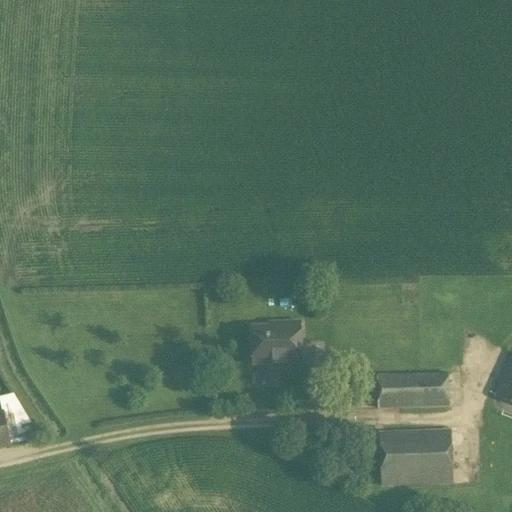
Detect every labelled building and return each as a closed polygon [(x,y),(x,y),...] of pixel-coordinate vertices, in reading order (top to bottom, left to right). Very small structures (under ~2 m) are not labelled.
[(302,367),(301,323),(279,324),(279,328),(253,329),(254,365),(280,364),(280,367),(302,367)] [(511,405),(511,352),(493,397),(511,405)] [(448,375),(376,376),(376,409),(448,409),(448,375)] [(0,398),(0,406),(2,414),(0,414),(0,451),(11,449),(10,447),(45,439),(13,396),(0,398)] [(381,489),(453,486),(450,432),(380,433),(381,489)]
